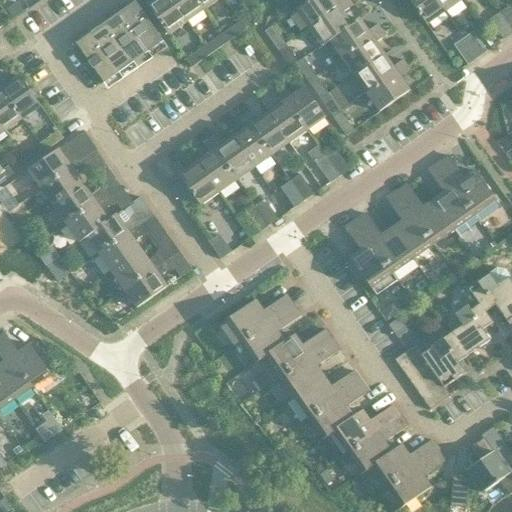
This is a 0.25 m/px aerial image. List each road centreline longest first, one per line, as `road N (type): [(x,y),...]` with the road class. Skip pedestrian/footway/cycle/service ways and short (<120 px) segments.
road 1 (residential): [(511,398),(446,438),(432,431),(388,375),(372,367),(285,240)]
road 2 (residential): [(285,240),(467,115),(479,81),(511,60)]
road 3 (residential): [(178,511),(164,430),(116,356)]
road 4 (residential): [(90,115),(43,46),(111,0)]
road 5 (residential): [(134,164),(266,73)]
road 6 (residential): [(219,285),(134,164)]
road 7 (residential): [(116,356),(93,352),(25,305),(0,307)]
road 8 (residential): [(116,356),(219,285)]
